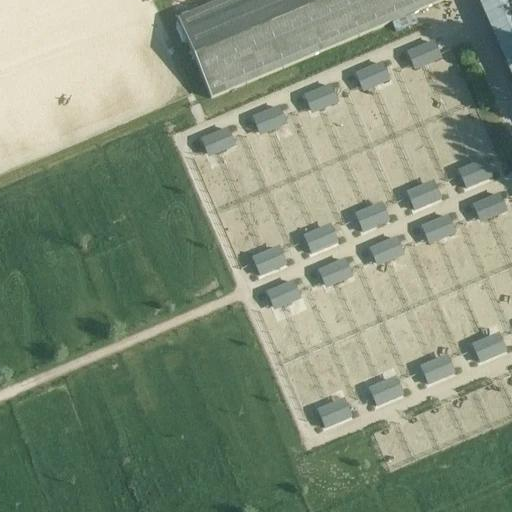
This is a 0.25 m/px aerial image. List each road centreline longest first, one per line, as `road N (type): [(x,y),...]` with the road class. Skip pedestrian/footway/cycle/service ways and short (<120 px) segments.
road 1 (track): [(511,178),(0,394)]
road 2 (track): [(511,112),(468,0)]
